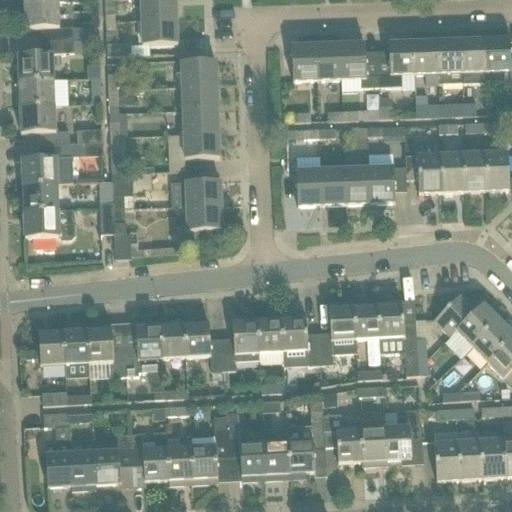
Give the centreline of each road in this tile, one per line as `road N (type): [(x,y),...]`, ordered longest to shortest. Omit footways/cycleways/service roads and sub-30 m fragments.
road 1 (residential): [(262,274),(254,59),(260,27),(278,18),(511,11)]
road 2 (residential): [(511,293),(467,255),(262,274)]
road 3 (residential): [(0,305),(262,274)]
